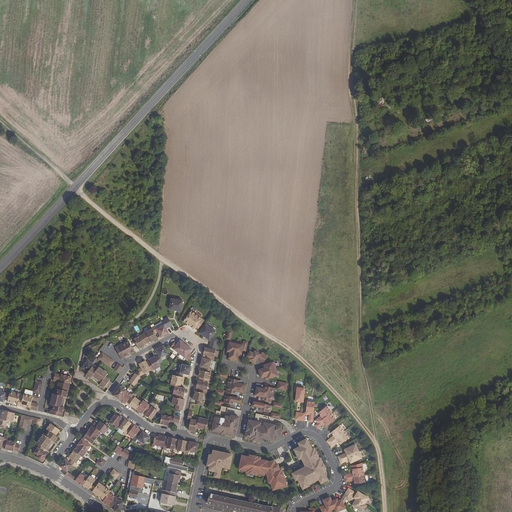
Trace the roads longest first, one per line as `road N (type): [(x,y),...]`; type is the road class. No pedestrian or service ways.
road 1 (track): [(375,443),(301,360),(161,259),(0,122)]
road 2 (track): [(375,443),(358,337),(354,0)]
road 3 (secondary): [(249,0),(0,267)]
road 4 (residential): [(103,402),(132,358),(179,332),(198,343),(199,353),(181,436)]
road 5 (residential): [(294,511),(337,483),(323,443),(307,432),(272,447),(238,443)]
